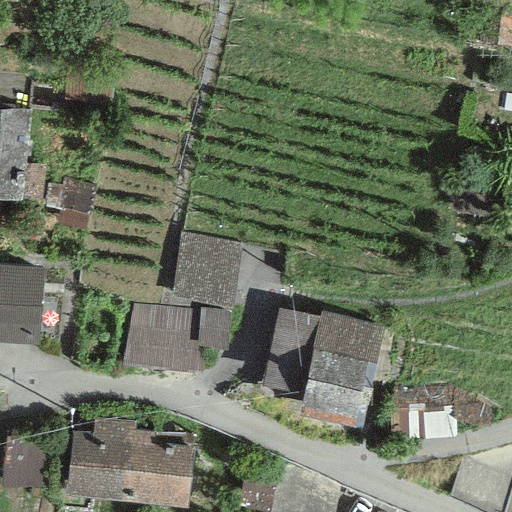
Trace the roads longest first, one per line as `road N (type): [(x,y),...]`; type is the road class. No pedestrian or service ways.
road 1 (residential): [(351,469),(159,393),(27,379)]
road 2 (residential): [(511,430),(351,469)]
